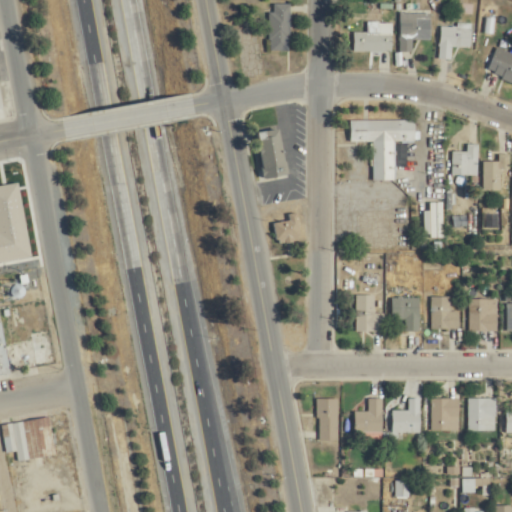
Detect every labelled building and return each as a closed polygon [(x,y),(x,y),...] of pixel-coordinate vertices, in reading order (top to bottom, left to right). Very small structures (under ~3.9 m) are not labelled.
[(292,50),(292,4),(271,4),(271,50),(292,50)] [(414,40),(432,40),(432,13),(400,13),(400,53),(414,53),(414,40)] [(472,47),(472,23),(441,22),(441,60),(452,60),(453,47),(472,47)] [(392,52),(392,24),(370,24),(370,32),(354,32),(354,52),(392,52)] [(511,53),(499,47),(488,71),(511,81),(511,53)] [(396,181),(396,141),(416,141),(416,120),(350,120),(350,142),(374,142),(374,181),(396,181)] [(261,178),(287,174),(281,129),(255,132),(261,178)] [(479,145),(467,144),(467,152),(453,152),(453,176),(471,176),(471,161),(479,161),(479,145)] [(511,190),(511,153),(496,153),(496,162),(485,162),(485,190),(511,190)] [(444,202),(427,202),(427,237),(444,237),(444,202)] [(276,242),(301,242),(301,214),(288,214),(288,221),(276,221),(276,242)] [(376,295),(357,295),(357,331),(385,331),(385,313),(376,313),(376,295)] [(450,296),(432,296),(432,329),(460,329),(460,311),(450,311),(450,296)] [(405,331),(420,332),(421,298),(392,297),(392,319),(406,319),(405,331)] [(469,331),(497,331),(497,299),(469,299),(469,331)] [(0,303),(13,370),(0,372),(0,303)] [(383,398),(369,398),(369,412),(355,412),(355,436),(383,436),(383,398)] [(496,398),(469,398),(469,431),(496,431),(496,398)] [(339,399),(318,399),(318,443),(339,443),(339,399)] [(421,434),(420,399),(409,399),(410,410),(391,411),(391,435),(421,434)] [(460,431),(460,399),(432,399),(432,431),(460,431)] [(57,456),(51,416),(6,424),(11,452),(18,451),(19,462),(57,456)]
